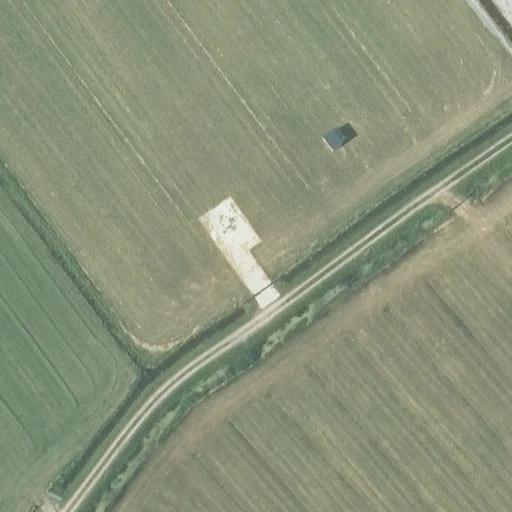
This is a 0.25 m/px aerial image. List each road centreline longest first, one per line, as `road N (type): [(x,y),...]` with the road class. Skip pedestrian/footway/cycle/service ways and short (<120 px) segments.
road 1 (track): [(71,511),(164,391),(199,360),(511,143)]
road 2 (track): [(511,90),(247,276)]
